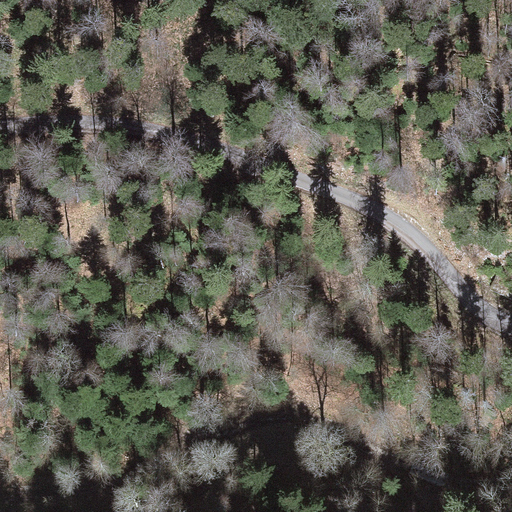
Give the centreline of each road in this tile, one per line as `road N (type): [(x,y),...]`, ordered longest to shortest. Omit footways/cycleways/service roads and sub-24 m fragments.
road 1 (unclassified): [(0,126),(79,122),(189,139),(361,202),(412,234),(479,305),(511,321)]
road 2 (track): [(0,504),(67,484),(116,484),(246,429),(296,420),(321,423),(445,479),(511,478)]
